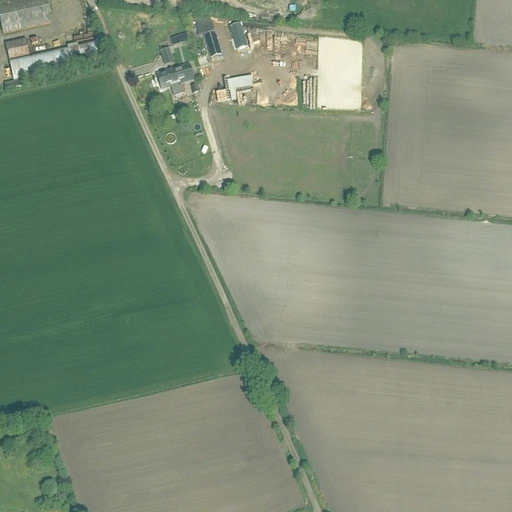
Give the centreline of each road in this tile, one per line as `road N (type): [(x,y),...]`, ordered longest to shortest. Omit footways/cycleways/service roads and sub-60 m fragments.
road 1 (track): [(86,0),(236,328)]
road 2 (unclassified): [(319,511),(236,328)]
